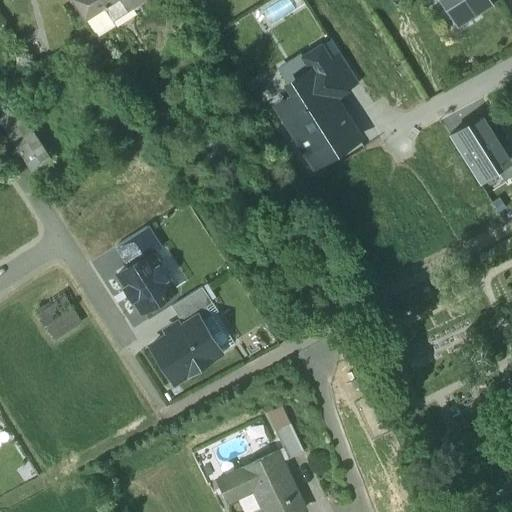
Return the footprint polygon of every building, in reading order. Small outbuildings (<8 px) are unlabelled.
[(74,0),(86,18),(103,7),(112,21),(144,0),(74,0)] [(489,3),(487,0),(442,0),(456,21),(476,9),(477,11),(489,3)] [(103,7),(86,18),(97,35),(114,24),(112,21),(103,7)] [(313,70),(333,100),(358,84),(339,54),(330,60),(322,47),(305,57),(313,70)] [(333,100),(313,70),(289,85),(295,95),(278,106),(315,165),(357,138),(333,100)] [(46,159),(13,109),(0,117),(0,122),(31,169),(46,159)] [(449,135),(477,179),(495,168),(507,161),(501,151),(480,116),(449,135)] [(511,178),(511,144),(501,151),(507,161),(495,168),(504,183),(511,178)] [(147,227),(116,246),(129,266),(150,253),(151,254),(160,248),(147,227)] [(129,266),(118,273),(127,286),(125,287),(132,298),(134,297),(142,310),(174,290),(165,277),(167,276),(160,265),(159,266),(151,254),(150,253),(129,266)] [(202,287),(171,306),(183,324),(197,315),(201,321),(211,315),(206,306),(212,302),(202,287)] [(63,294),(34,312),(52,340),(80,322),(72,308),(63,294)] [(183,324),(150,345),(174,382),(221,352),(201,321),(197,315),(183,324)] [(289,424),(273,431),(289,462),(304,455),(289,424)] [(304,511),(298,499),(300,498),(292,481),(290,482),(277,456),(218,484),(228,504),(254,492),(263,511),(304,511)]
